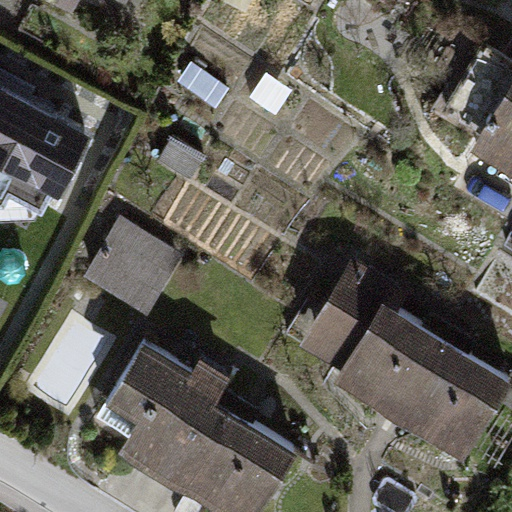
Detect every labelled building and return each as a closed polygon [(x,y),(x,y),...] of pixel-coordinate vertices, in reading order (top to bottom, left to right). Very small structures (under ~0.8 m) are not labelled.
[(123,0),(80,0),(115,17),(123,0)] [(511,46),(495,35),(445,113),(511,156),(511,46)] [(72,126),(0,85),(0,182),(29,199),(72,126)] [(89,264),(151,302),(185,248),(123,210),(89,264)] [(350,261),(303,335),(466,435),(511,361),(468,334),(413,300),(350,261)] [(204,362),(149,327),(98,407),(256,508),(307,429),(250,392),(204,362)]
